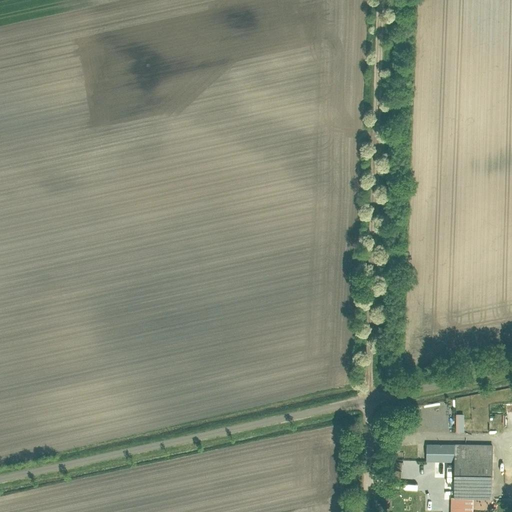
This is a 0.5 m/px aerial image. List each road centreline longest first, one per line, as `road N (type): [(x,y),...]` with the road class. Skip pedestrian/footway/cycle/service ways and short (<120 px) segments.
road 1 (residential): [(511,369),(0,478)]
road 2 (track): [(366,399),(381,0)]
